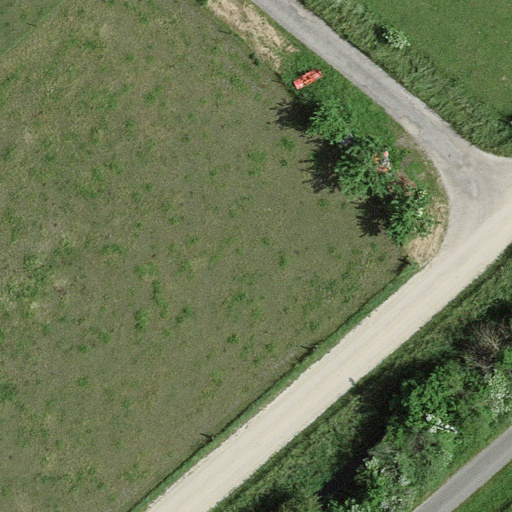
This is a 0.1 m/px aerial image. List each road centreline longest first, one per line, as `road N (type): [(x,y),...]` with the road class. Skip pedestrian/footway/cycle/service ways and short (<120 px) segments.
road 1 (track): [(510,212),(163,511)]
road 2 (track): [(510,212),(252,0)]
